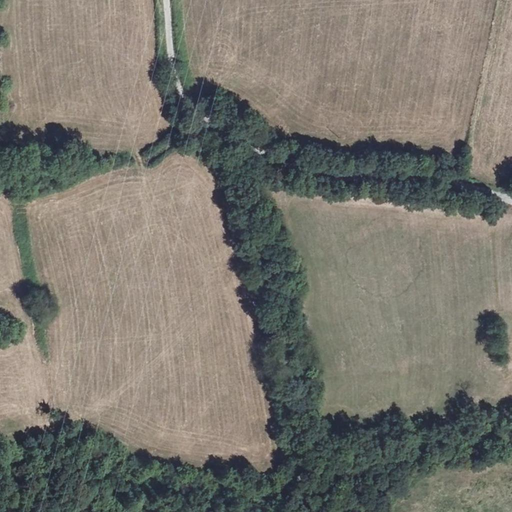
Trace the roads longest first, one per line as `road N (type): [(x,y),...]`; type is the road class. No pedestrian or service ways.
road 1 (unclassified): [(511,188),(261,146),(205,118),(187,100),(171,61),(166,0)]
road 2 (track): [(205,118),(262,253),(311,511)]
